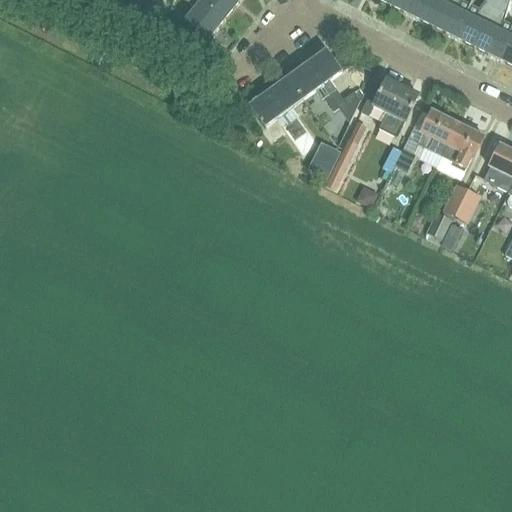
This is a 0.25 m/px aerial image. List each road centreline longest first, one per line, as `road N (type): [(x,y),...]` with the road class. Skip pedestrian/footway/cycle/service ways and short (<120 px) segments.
road 1 (residential): [(75,0),(214,69),(237,65),(298,0)]
road 2 (residential): [(511,110),(299,0)]
